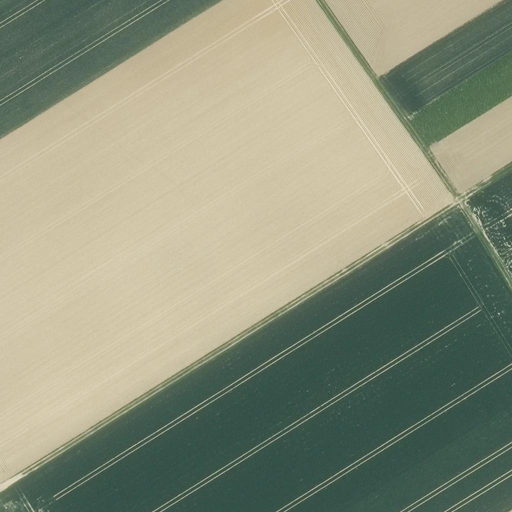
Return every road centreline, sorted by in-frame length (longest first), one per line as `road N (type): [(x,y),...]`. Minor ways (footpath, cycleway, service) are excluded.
road 1 (track): [(511,166),(0,489)]
road 2 (track): [(511,287),(319,0)]
